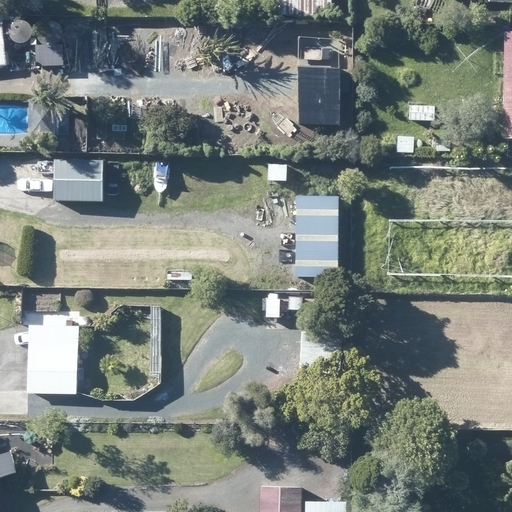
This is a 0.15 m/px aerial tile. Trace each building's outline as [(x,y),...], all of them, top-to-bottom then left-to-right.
[(331,0),(279,0),(279,15),(331,16),(331,0)] [(511,32),(504,33),(502,140),(509,140),(511,140),(511,32)] [(434,106),(398,104),(397,128),(433,130),(434,106)] [(0,148),(26,149),(27,108),(0,107),(0,148)] [(413,136),(396,137),(396,154),(413,154),(413,136)] [(53,201),(102,202),(102,163),(53,162),(53,201)] [(340,200),(300,199),(298,280),(338,281),(340,200)] [(279,294),(275,294),(267,294),(265,318),(278,319),(279,294)] [(76,394),(76,348),(77,328),(28,327),(28,350),(26,350),(26,390),(26,394),(76,394)] [(344,342),(334,335),(302,347),(302,376),(345,375),(344,342)] [(11,454),(8,454),(0,456),(0,476),(9,474),(16,472),(11,454)] [(301,511),(302,486),(259,486),(258,511),(301,511)] [(305,502),(304,511),(332,511),(332,502),(305,502)]
